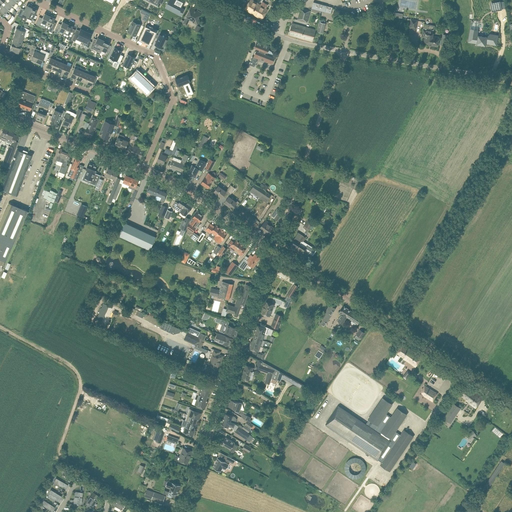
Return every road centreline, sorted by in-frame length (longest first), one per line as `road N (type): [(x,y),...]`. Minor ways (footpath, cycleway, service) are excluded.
road 1 (unclassified): [(511,80),(299,43),(207,0)]
road 2 (secondary): [(511,404),(273,250)]
road 3 (track): [(153,511),(63,459),(79,378),(0,327)]
road 4 (unclassified): [(182,511),(273,250)]
road 5 (residential): [(36,0),(154,54),(173,98),(143,169)]
road 6 (track): [(511,122),(392,326)]
road 7 (track): [(343,51),(273,250)]
road 8 (secondary): [(273,250),(185,188),(143,169)]
road 9 (secondary): [(143,169),(0,113)]
road 10 (unknown): [(461,371),(392,470),(369,470)]
road 11 (residential): [(88,93),(6,56),(0,20)]
